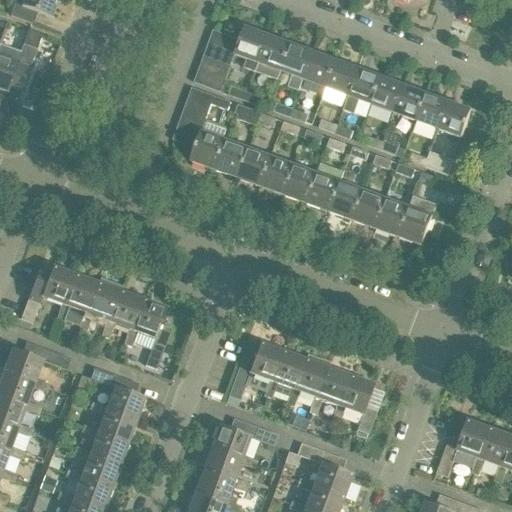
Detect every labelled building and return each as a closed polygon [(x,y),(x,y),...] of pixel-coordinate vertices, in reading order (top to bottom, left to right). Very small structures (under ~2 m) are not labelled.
[(54,0),(23,0),(21,9),(14,6),(10,17),(33,26),(37,14),(48,19),(54,0)] [(244,69),(255,74),(269,38),(245,29),(240,42),(235,56),(247,61),(244,69)] [(28,31),(22,47),(36,52),(42,36),(28,31)] [(213,32),(208,46),(235,56),(240,42),(213,32)] [(281,73),(291,46),(269,38),(255,74),(278,82),(281,73)] [(208,46),(204,58),(230,68),(235,56),(208,46)] [(299,93),(304,82),(314,54),(291,46),(281,73),(292,77),(288,88),(299,93)] [(0,58),(0,92),(7,95),(10,88),(21,92),(36,52),(22,47),(20,53),(12,50),(8,61),(0,58)] [(304,82),(327,90),(337,63),(314,54),(304,82)] [(204,58),(199,71),(226,81),(230,68),(204,58)] [(327,90),(349,98),(360,71),(337,63),(327,90)] [(226,81),(199,71),(194,84),(221,94),(226,81)] [(349,98),(372,107),(382,79),(360,71),(349,98)] [(372,107),(393,114),(404,87),(382,79),(372,107)] [(393,114),(416,123),(426,96),(404,87),(393,114)] [(229,97),(244,102),(247,94),(232,88),(229,97)] [(192,90),(187,102),(210,110),(211,106),(215,98),(192,90)] [(247,94),(244,102),(260,108),(263,100),(247,94)] [(416,123),(439,131),(449,104),(426,96),(416,123)] [(231,104),(215,98),(211,106),(228,112),(231,104)] [(187,102),(182,115),(205,124),(210,110),(187,102)] [(449,104),(439,131),(461,139),(471,112),(449,104)] [(274,113),(289,119),(292,111),(277,105),(274,113)] [(235,115),(258,123),(261,115),(238,106),(235,115)] [(292,111),(289,119),(305,125),(308,116),(292,111)] [(182,115),(178,128),(200,136),(202,133),(205,124),(182,115)] [(261,115),(258,123),(274,129),(277,121),(261,115)] [(319,130),(334,135),(337,127),(322,121),(319,130)] [(300,129),(284,123),(281,132),(297,138),(300,129)] [(337,127),(334,135),(350,141),(353,133),(337,127)] [(200,136),(178,128),(173,142),(195,150),(200,136)] [(323,138),(307,132),(304,140),(320,146),(323,138)] [(191,163),(214,172),(226,142),(202,133),(200,136),(195,150),(191,163)] [(364,146),(380,152),(383,144),(367,138),(364,146)] [(346,146),(330,140),(327,149),(343,154),(346,146)] [(214,172),(237,180),(248,150),(226,142),(214,172)] [(383,144),(380,152),(395,158),(398,149),(383,144)] [(366,163),(369,155),(353,149),(350,157),(366,163)] [(237,180),(260,189),(271,159),(248,150),(237,180)] [(430,153),(427,160),(424,168),(448,177),(453,162),(430,153)] [(409,163),(424,168),(427,160),(412,154),(409,163)] [(376,157),(375,161),(373,166),(389,171),(392,163),(376,157)] [(260,189),(284,197),(295,167),(271,159),(260,189)] [(306,205),(329,214),(341,184),(344,174),(321,165),(317,176),(306,205)] [(415,172),(399,166),(396,174),(412,180),(415,172)] [(284,197),(306,205),(317,176),(295,167),(284,197)] [(438,180),(422,174),(419,182),(435,188),(438,180)] [(329,214),(353,223),(365,193),(341,184),(329,214)] [(353,223),(376,231),(388,201),(365,193),(353,223)] [(409,209),(399,239),(422,248),(437,207),(413,198),(409,209)] [(376,231),(399,239),(409,209),(388,201),(376,231)] [(42,300),(60,306),(66,308),(77,278),(52,269),(48,280),(37,276),(27,302),(28,302),(20,322),(31,326),(39,306),(42,300)] [(68,310),(83,315),(87,316),(99,286),(77,278),(66,308),(60,306),(56,322),(63,324),(68,310)] [(91,318),(105,323),(110,325),(122,294),(99,286),(87,316),(83,315),(78,330),(86,333),(91,318)] [(114,326),(128,331),(133,333),(145,303),(122,294),(110,325),(105,323),(101,338),(108,341),(114,326)] [(133,333),(128,331),(124,346),(131,349),(136,334),(154,341),(145,367),(156,372),(171,331),(160,327),(166,311),(145,303),(133,333)] [(21,355),(42,363),(44,364),(49,353),(26,344),(22,355),(21,355)] [(249,376),(268,383),(273,385),(284,354),(259,345),(252,365),(241,361),(226,405),(237,409),(249,376)] [(12,351),(3,374),(34,385),(32,389),(47,394),(50,387),(35,381),(42,363),(21,355),(22,355),(12,351)] [(49,353),(44,364),(66,372),(70,361),(49,353)] [(274,392),(289,397),(290,391),(295,392),(306,362),(284,354),(273,385),(268,383),(263,398),(271,401),(274,392)] [(299,394),(313,399),(318,401),(329,371),(306,362),(295,392),(290,391),(289,397),(286,406),(293,409),(299,394)] [(92,382),(111,389),(115,378),(93,370),(89,381),(92,382)] [(321,402),(335,408),(340,409),(352,379),(329,371),(318,401),(313,399),(309,415),(316,417),(321,402)] [(3,374),(0,383),(0,397),(26,408),(24,412),(39,416),(42,409),(27,404),(32,389),(34,385),(3,374)] [(88,392),(92,382),(89,381),(81,378),(77,388),(88,392)] [(115,378),(111,389),(113,390),(114,389),(134,397),(138,386),(115,378)] [(340,409),(335,408),(331,423),(338,425),(344,411),(362,418),(357,432),(368,436),(376,414),(365,410),(373,387),(352,379),(340,409)] [(113,390),(106,409),(105,413),(135,424),(144,400),(134,397),(114,389),(113,390)] [(0,397),(0,423),(18,430),(16,435),(31,439),(34,432),(19,426),(24,412),(26,408),(0,397)] [(103,417),(98,431),(97,435),(127,447),(135,424),(105,413),(106,409),(91,405),(89,412),(103,417)] [(229,432),(249,440),(254,428),(233,421),(229,432)] [(454,463),(473,470),(476,459),(481,461),(492,431),(468,422),(461,442),(450,438),(437,475),(448,479),(454,463)] [(0,423),(0,449),(10,453),(8,457),(23,461),(25,454),(11,449),(16,435),(18,430),(0,423)] [(95,439),(90,454),(88,458),(119,469),(127,447),(97,435),(98,431),(83,427),(81,434),(95,439)] [(219,428),(210,451),(241,463),(240,466),(255,471),(257,463),(243,458),(249,440),(229,432),(219,428)] [(254,428),(249,440),(274,448),(278,437),(254,428)] [(484,463),(499,468),(503,469),(511,446),(511,438),(492,431),(481,461),(476,459),(473,470),(472,475),(479,477),(484,463)] [(296,457),(299,458),(319,465),(323,454),(301,446),(296,457)] [(507,471),(511,472),(511,446),(503,469),(499,468),(494,483),(502,486),(507,471)] [(0,449),(0,474),(1,475),(0,478),(0,479),(15,484),(17,477),(3,471),(8,457),(10,453),(0,449)] [(87,462),(82,476),(80,481),(111,492),(119,469),(88,458),(90,454),(75,450),(72,457),(87,462)] [(210,451),(202,474),(233,485),(231,489),(246,493),(249,486),(234,481),(240,466),(241,463),(210,451)] [(299,458),(296,457),(288,454),(284,464),(296,468),(299,458)] [(323,454),(319,465),(321,466),(341,473),(345,462),(323,454)] [(321,466),(314,485),(312,490),(342,501),(351,477),(341,473),(321,466)] [(79,485),(74,499),(72,503),(96,511),(103,511),(111,492),(80,481),(82,476),(67,472),(64,479),(79,485)] [(0,474),(0,504),(6,506),(9,499),(0,496),(0,478),(1,475),(0,474)] [(202,474),(194,496),(224,508),(223,511),(225,511),(239,511),(241,508),(235,506),(237,500),(228,497),(231,489),(233,485),(202,474)] [(311,493),(306,508),(303,511),(338,511),(342,501),(312,490),(314,485),(299,481),(296,488),(311,493)] [(71,507),(68,511),(96,511),(72,503),(74,499),(59,495),(56,502),(71,507)] [(194,496),(188,511),(222,511),(223,511),(224,508),(194,496)] [(436,508),(447,511),(458,511),(461,504),(440,497),(436,508)] [(292,511),(303,511),(306,508),(291,503),(288,510),(292,511)]
